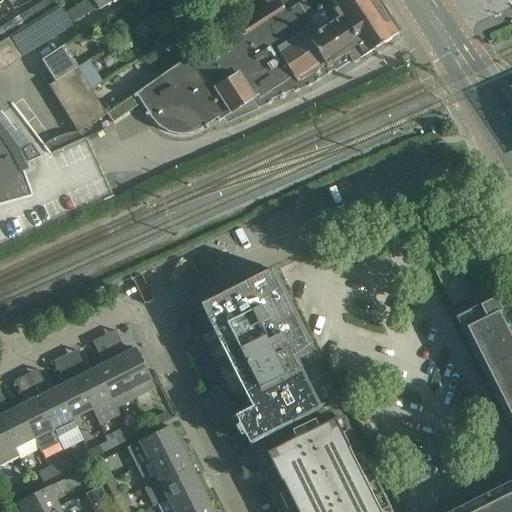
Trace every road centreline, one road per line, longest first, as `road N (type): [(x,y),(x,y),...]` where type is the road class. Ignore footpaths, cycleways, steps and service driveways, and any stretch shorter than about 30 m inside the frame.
road 1 (residential): [(137,309),(430,179)]
road 2 (residential): [(241,511),(137,309)]
road 3 (tertiary): [(440,32),(444,56),(511,168)]
road 4 (residential): [(0,377),(137,309)]
